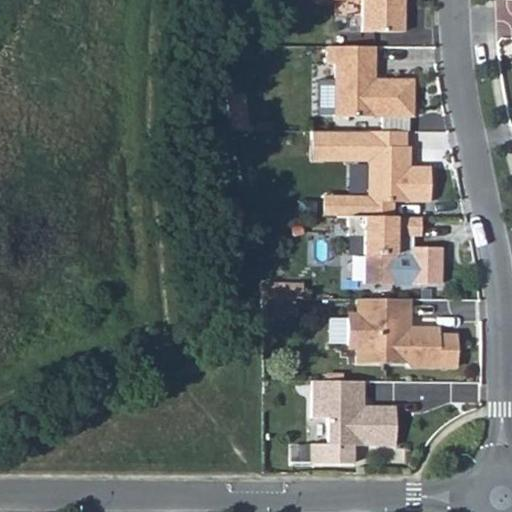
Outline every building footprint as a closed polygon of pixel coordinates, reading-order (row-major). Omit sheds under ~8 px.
[(312,0),(313,0),(361,1),(360,33),(402,33),(402,5),(398,1),(398,0),(312,0)] [(372,48),(325,48),(325,65),(332,65),(332,118),(411,118),(411,81),(372,81),(363,80),(363,66),(372,66),(372,48)] [(372,81),(372,66),(363,66),(363,80),(372,81)] [(244,95),(226,97),(229,124),(247,122),(244,95)] [(366,133),(309,132),(309,162),(326,162),(366,163),(366,148),(366,133)] [(403,133),(366,133),(366,148),(403,148),(403,133)] [(403,148),(366,148),(366,163),(365,199),(365,203),(391,203),(427,203),(427,168),(407,168),(403,168),(403,148)] [(345,218),(391,218),(391,203),(365,203),(365,199),(322,198),(322,217),(345,218)] [(361,285),(441,286),(441,249),(411,249),(411,237),(418,237),(418,218),(391,218),(345,218),(345,237),(361,237),(361,285)] [(292,300),(260,299),(261,317),(292,317),(292,300)] [(396,320),(407,320),(407,301),(355,300),(355,315),(350,315),(345,320),(345,345),(349,350),(354,350),(354,365),(404,365),(407,368),(454,368),(454,336),(437,336),(437,329),(408,329),(407,331),(405,331),(402,334),(396,328),(396,320)] [(407,320),(396,320),(396,328),(402,334),(405,331),(407,331),(408,329),(407,329),(407,320)] [(356,400),(361,400),(361,383),(310,382),(310,419),(326,420),(325,446),(393,447),(393,408),(361,407),(356,407),(356,400)]
